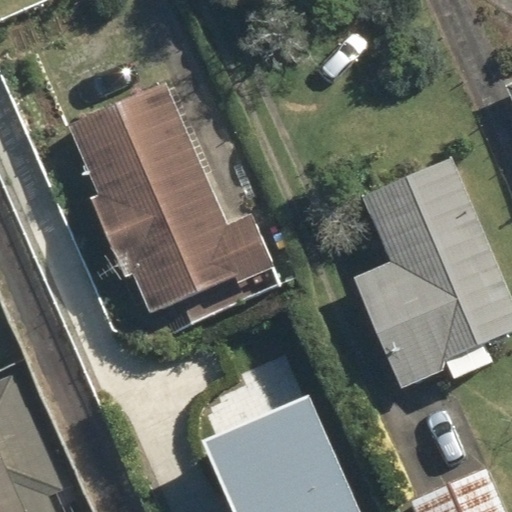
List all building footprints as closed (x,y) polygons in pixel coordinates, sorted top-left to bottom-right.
[(177,80),(73,130),(165,320),(299,254),(277,208),(246,223),(177,80)] [(466,364),(472,377),(509,360),(503,348),(511,343),(511,240),(471,149),(370,195),(398,257),(361,274),(412,388),(466,364)] [(23,382),(0,391),(0,511),(74,511),(68,497),(72,495),(23,382)] [(383,511),(328,393),(226,442),(259,511),(383,511)] [(511,511),(511,488),(494,456),(417,500),(423,511),(511,511)]
